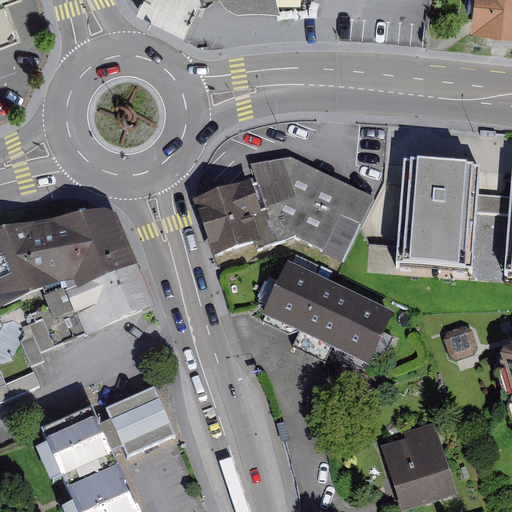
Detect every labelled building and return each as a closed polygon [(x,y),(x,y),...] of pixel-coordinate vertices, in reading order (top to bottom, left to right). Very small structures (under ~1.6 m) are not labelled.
[(0,0),(0,46),(24,37),(10,1),(12,0),(0,0)] [(201,4),(192,0),(145,0),(140,9),(186,33),(201,4)] [(511,0),(489,0),(488,22),(511,23),(511,0)] [(359,126),(358,158),(386,159),(387,127),(359,126)] [(264,248),(265,252),(303,241),(350,264),(382,201),(299,162),(258,168),(262,187),(206,206),(223,262),(264,248)] [(474,171),(414,163),(400,266),(460,274),(474,171)] [(511,176),(508,176),(497,273),(511,274),(511,176)] [(112,217),(0,243),(0,298),(6,312),(72,291),(90,333),(154,310),(124,228),(112,217)] [(371,246),(371,269),(399,268),(399,246),(371,246)] [(399,315),(298,272),(278,319),(379,362),(399,315)] [(36,373),(8,383),(3,371),(0,372),(0,403),(42,388),(36,373)] [(167,387),(51,437),(83,511),(142,511),(123,466),(183,440),(188,437),(167,387)] [(444,435),(390,451),(408,511),(414,511),(462,498),(444,435)] [(79,511),(76,503),(65,508),(66,511),(79,511)]
